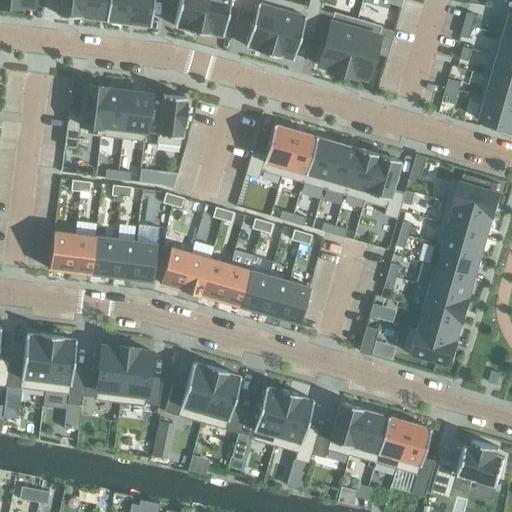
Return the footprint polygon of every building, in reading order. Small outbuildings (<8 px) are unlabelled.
[(80,0),(57,0),(56,14),(79,17),(79,16),(80,0)] [(80,0),(79,16),(101,19),(105,19),(107,0),(80,0)] [(107,0),(105,19),(105,20),(127,23),(129,0),(107,0)] [(129,0),(127,23),(150,26),(152,0),(129,0)] [(204,0),(178,0),(173,26),(187,28),(186,30),(198,32),(204,0)] [(241,10),(243,0),(204,0),(198,32),(209,34),(209,33),(222,36),(228,7),(241,10)] [(243,0),(241,10),(253,14),(244,45),(257,49),(257,50),(268,54),(283,0),(243,0)] [(312,35),(319,10),(322,0),(321,0),(308,0),(307,6),(285,0),(283,0),(268,54),(279,57),(279,55),(293,59),(300,31),(312,35)] [(329,70),(341,74),(357,19),(333,12),(332,13),(319,10),(312,35),(325,39),(318,65),(330,68),(329,70)] [(467,12),(464,24),(472,26),(476,14),(467,12)] [(511,37),(511,14),(507,13),(500,34),(511,37)] [(381,26),(357,19),(341,74),(353,77),(354,75),(366,79),(373,53),(387,57),(394,31),(381,27),(381,26)] [(469,39),(472,26),(464,24),(460,36),(469,39)] [(511,37),(500,34),(500,35),(505,37),(499,57),(511,60),(511,37)] [(464,46),(460,59),(469,61),(472,49),(464,46)] [(511,60),(499,57),(493,76),(489,75),(489,76),(511,82),(511,60)] [(511,82),(489,76),(483,97),(511,105),(511,82)] [(458,90),(461,82),(448,78),(446,86),(458,90)] [(100,136),(106,88),(108,88),(108,87),(84,84),(81,113),(68,112),(64,147),(76,149),(78,134),(101,137),(102,136),(100,136)] [(458,90),(446,86),(444,95),(456,98),(458,90)] [(128,91),(108,88),(106,88),(100,136),(102,136),(122,138),(128,91)] [(144,141),(146,132),(144,132),(149,95),(150,95),(150,94),(128,91),(122,138),(144,141)] [(144,132),(146,132),(158,133),(156,144),(180,146),(182,125),(185,126),(188,102),(185,102),(186,97),(162,94),(162,96),(150,95),(149,95),(144,132)] [(511,128),(511,105),(483,97),(476,118),(511,128)] [(281,177),(295,130),(273,124),(264,153),(252,150),(244,175),(258,179),(260,171),(281,177)] [(315,137),(316,137),(317,136),(295,130),(281,177),(302,183),(315,137)] [(302,183),(323,189),(336,143),(316,137),(315,137),(302,183)] [(356,148),(336,143),(323,189),(344,195),(357,148),(356,148)] [(357,148),(344,195),(363,201),(364,201),(378,154),(356,147),(356,148),(357,148)] [(364,201),(363,201),(385,208),(383,215),(397,219),(401,203),(403,193),(391,189),(399,160),(378,154),(364,201)] [(415,155),(407,180),(420,184),(427,158),(415,155)] [(104,177),(117,179),(118,170),(105,169),(104,177)] [(118,170),(117,179),(129,180),(130,172),(118,170)] [(446,202),(447,202),(491,215),(492,215),(499,193),(496,192),(498,184),(463,174),(461,182),(453,180),(446,202)] [(70,190),(79,191),(81,181),(71,180),(70,190)] [(90,182),(81,181),(79,191),(89,192),(90,182)] [(121,186),(112,185),(111,195),(120,196),(121,186)] [(121,186),(120,196),(129,197),(131,187),(121,186)] [(404,193),(401,202),(410,205),(413,192),(404,190),(404,193)] [(164,192),(161,202),(170,205),(173,195),(164,192)] [(173,195),(170,205),(180,208),(182,198),(173,195)] [(441,223),(485,236),(491,215),(447,202),(441,223)] [(224,210),(215,207),(212,217),(221,220),(224,210)] [(224,210),(221,220),(230,222),(233,212),(224,210)] [(291,222),(293,214),(281,210),(279,219),(291,222)] [(293,214),(291,222),(303,226),(305,217),(293,214)] [(263,221),(254,218),(252,228),(261,231),(263,221)] [(270,233),(272,223),(263,221),(261,231),(270,233)] [(402,221),(398,233),(407,236),(411,224),(402,221)] [(320,231),(332,234),(335,226),(323,222),(320,231)] [(435,243),(444,246),(480,256),(485,236),(441,223),(435,243)] [(347,229),(335,226),(332,234),(344,237),(347,229)] [(69,271),(74,233),(52,230),(48,269),(69,271)] [(300,242),(303,232),(294,230),(291,240),(300,242)] [(309,245),(312,235),(303,232),(300,242),(309,245)] [(90,274),(94,235),(74,233),(69,271),(90,274)] [(404,248),(407,236),(398,233),(395,245),(404,248)] [(115,238),(94,235),(90,274),(110,276),(115,238)] [(130,278),(135,240),(115,238),(110,276),(130,278)] [(156,243),(135,240),(130,278),(151,281),(156,243)] [(179,289),(190,252),(169,246),(158,282),(179,289)] [(438,267),(473,277),(480,256),(444,246),(438,267)] [(199,294),(209,257),(190,252),(179,289),(199,294)] [(199,294),(218,300),(229,263),(209,257),(199,294)] [(249,269),(229,263),(218,300),(238,306),(249,269)] [(390,263),(386,275),(395,277),(399,265),(390,263)] [(432,288),(467,298),(473,277),(438,267),(432,288)] [(249,269),(238,306),(257,311),(268,275),(249,269)] [(268,275),(257,311),(277,317),(288,280),(268,275)] [(392,289),(395,277),(386,275),(383,287),(392,289)] [(277,317),(298,323),(309,287),(288,280),(277,317)] [(467,298),(432,288),(428,287),(422,308),(426,309),(461,320),(462,320),(469,298),(467,298)] [(372,303),(368,316),(377,319),(381,306),(372,303)] [(461,320),(426,309),(420,330),(455,340),(461,320)] [(0,385),(6,386),(9,360),(0,359),(0,328),(0,327),(0,326),(0,385)] [(366,326),(358,351),(371,354),(378,329),(366,326)] [(450,363),(457,341),(455,340),(420,330),(411,327),(404,350),(450,363)] [(44,391),(51,335),(39,333),(39,334),(26,333),(22,362),(9,360),(6,386),(44,391)] [(82,396),(81,396),(85,370),(72,368),(75,339),(62,337),(62,336),(51,335),(44,391),(42,407),(64,409),(60,438),(76,439),(82,396)] [(98,371),(85,370),(81,396),(82,396),(95,397),(95,399),(119,402),(126,346),(115,345),(115,346),(101,345),(98,371)] [(138,348),(126,346),(119,402),(144,405),(145,403),(158,405),(161,379),(148,377),(151,351),(138,349),(138,348)] [(164,411),(201,422),(217,368),(206,365),(205,366),(192,363),(184,390),(171,387),(164,411)] [(238,433),(245,408),(232,404),(240,376),(227,372),(228,371),(217,368),(201,422),(238,433)] [(250,439),(274,446),(289,391),(278,388),(278,389),(265,386),(258,411),(245,408),(238,433),(250,436),(250,439)] [(308,464),(311,453),(318,429),(318,428),(306,425),(313,399),(300,396),(300,395),(289,391),(274,446),(296,452),(294,459),(308,464)] [(318,429),(311,453),(324,457),(327,448),(348,455),(361,409),(361,408),(340,402),(330,433),(318,429)] [(374,462),(387,416),(361,409),(348,455),(369,460),(374,462)] [(388,416),(387,416),(374,462),(395,468),(408,422),(388,416)] [(408,422),(395,468),(417,474),(411,493),(424,496),(433,463),(420,459),(429,428),(408,422)] [(449,498),(452,488),(456,474),(497,485),(505,458),(497,456),(500,448),(472,440),(470,448),(462,445),(457,463),(439,458),(430,493),(449,498)] [(456,474),(452,488),(494,499),(497,485),(456,474)] [(355,496),(363,498),(366,486),(358,484),(356,490),(355,496)] [(19,499),(38,503),(41,490),(21,486),(19,499)] [(366,486),(363,498),(372,500),(374,487),(366,486)] [(341,487),(337,501),(353,504),(355,496),(356,490),(341,487)] [(47,504),(49,492),(41,490),(38,503),(47,504)]
